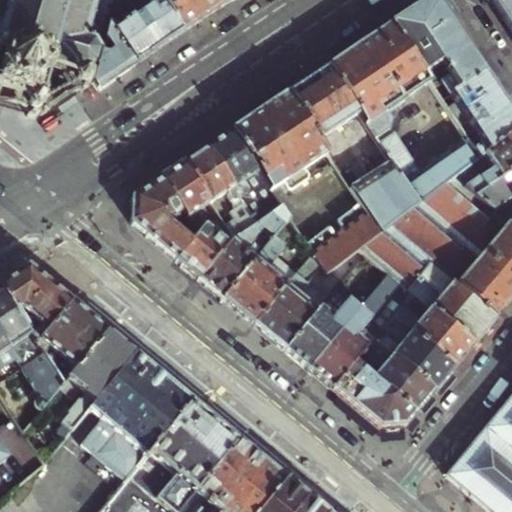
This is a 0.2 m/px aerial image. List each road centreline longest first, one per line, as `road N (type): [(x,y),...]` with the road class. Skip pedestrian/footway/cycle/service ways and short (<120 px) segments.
road 1 (secondary): [(381,502),(18,205)]
road 2 (tertiary): [(18,205),(325,0)]
road 3 (residential): [(511,344),(381,502)]
